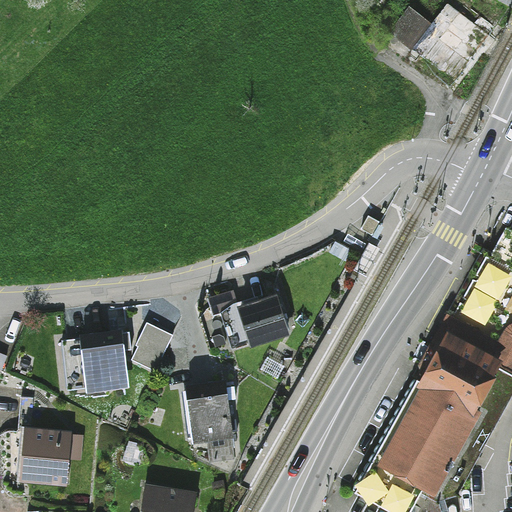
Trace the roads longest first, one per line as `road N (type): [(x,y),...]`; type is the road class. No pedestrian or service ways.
road 1 (residential): [(0,302),(157,286),(245,263),(351,207),(402,161),(483,166)]
road 2 (secondary): [(286,511),(483,166)]
